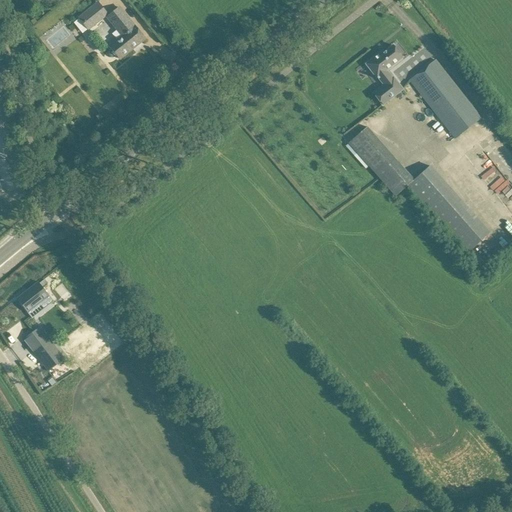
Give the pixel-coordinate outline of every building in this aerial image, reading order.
[(79,18),(88,29),(107,14),(98,2),(79,18)] [(119,7),(107,17),(122,36),(109,47),(111,50),(110,51),(110,53),(110,55),(111,57),(113,57),(115,57),(117,57),(117,56),(120,59),(145,39),(139,31),(135,26),(134,27),(119,7)] [(366,64),(367,66),(378,80),(379,79),(384,85),(373,93),(382,105),(402,90),(393,78),(392,79),(386,71),(402,58),(393,46),(383,54),(382,52),(366,64)] [(410,81),(416,88),(456,138),(482,118),(442,68),(435,60),(410,81)] [(366,127),(348,144),(395,197),(407,186),(414,180),(366,127)] [(498,194),(510,182),(495,166),(482,178),(498,194)] [(39,283),(17,300),(28,313),(39,305),(41,307),(51,299),(39,283)] [(24,339),(48,371),(64,359),(40,327),(24,339)]
